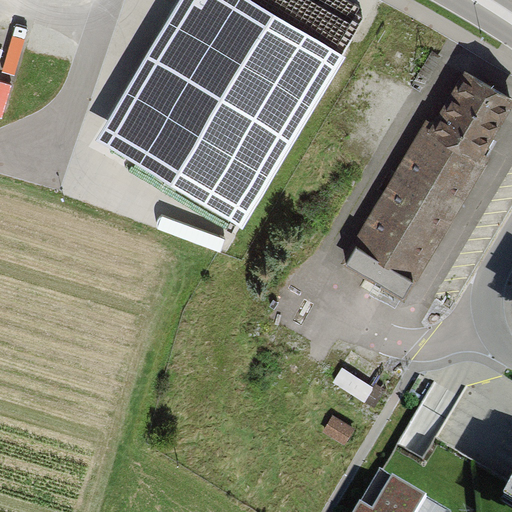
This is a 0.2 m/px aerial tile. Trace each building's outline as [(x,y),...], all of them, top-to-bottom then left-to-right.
[(326,39),(259,0),(179,0),(94,152),(219,222),(326,39)] [(511,109),(511,101),(455,68),(342,259),(402,295),(511,109)] [(367,404),(376,391),(345,371),(336,384),(367,404)] [(309,451),(327,414),(310,406),(292,443),(309,451)] [(439,511),(375,475),(353,511),(439,511)] [(511,475),(499,497),(511,504),(511,475)]
